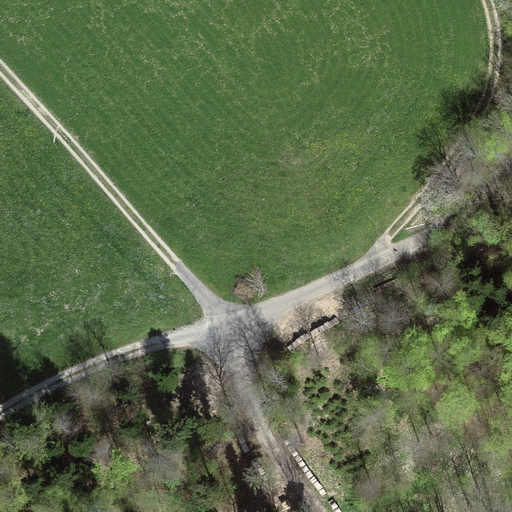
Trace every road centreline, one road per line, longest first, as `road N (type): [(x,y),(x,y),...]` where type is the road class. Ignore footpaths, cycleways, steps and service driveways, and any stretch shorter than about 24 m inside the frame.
road 1 (track): [(0,64),(226,322)]
road 2 (track): [(511,165),(456,216),(285,302),(226,322)]
road 3 (track): [(226,322),(0,409)]
road 4 (track): [(226,322),(268,439),(316,511)]
